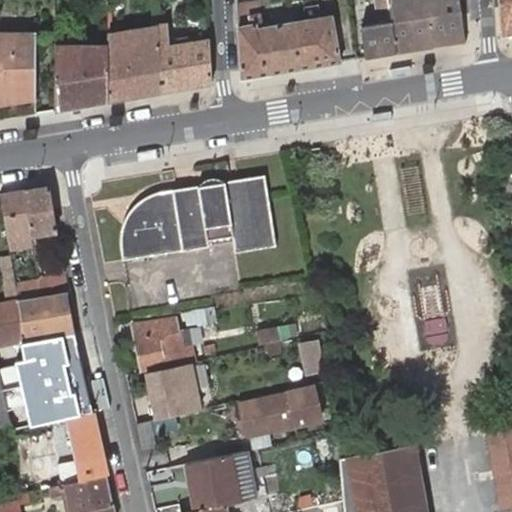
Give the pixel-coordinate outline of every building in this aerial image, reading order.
[(423,0),(422,0),(421,0),(391,0),(392,1),(397,52),(463,42),(459,0),(423,0)] [(511,0),(499,0),(502,35),(511,33),(511,0)] [(397,52),(392,1),(383,1),(377,2),(380,23),(362,26),(365,58),(397,52)] [(249,26),(239,28),(241,79),(339,62),(332,16),(260,26),(258,16),(249,16),(249,26)] [(107,43),(107,45),(158,38),(157,33),(157,29),(107,37),(107,43)] [(158,38),(163,93),(211,85),(209,39),(167,47),(165,32),(157,33),(158,38)] [(35,114),(54,110),(52,65),(36,65),(35,36),(0,35),(0,102),(31,97),(35,114)] [(107,45),(109,101),(163,93),(158,38),(107,45)] [(52,65),(54,110),(109,101),(107,45),(107,43),(51,44),(52,65)] [(179,197),(178,189),(161,193),(151,198),(142,206),(137,212),(131,222),(127,238),(126,245),(127,259),(215,243),(215,237),(241,233),(245,251),(281,245),(269,173),(205,185),(206,192),(179,197)] [(52,185),(26,189),(33,227),(59,224),(52,185)] [(205,185),(178,189),(179,197),(206,192),(205,185)] [(26,189),(1,194),(11,249),(36,244),(33,227),(26,189)] [(11,256),(1,258),(3,273),(7,301),(17,299),(11,256)] [(57,291),(45,293),(20,298),(27,340),(28,342),(80,331),(69,273),(55,276),(57,291)] [(42,278),(17,283),(20,298),(45,293),(42,278)] [(7,301),(0,302),(0,344),(27,340),(20,298),(17,299),(7,301)] [(205,307),(184,311),(187,326),(207,322),(205,307)] [(193,362),(197,361),(194,345),(186,347),(183,330),(180,330),(177,317),(136,325),(144,369),(168,364),(169,368),(184,364),(193,362)] [(267,353),(272,373),(274,382),(324,370),(317,341),(267,353)] [(203,408),(193,362),(184,364),(169,368),(149,372),(159,418),(203,408)] [(0,432),(12,429),(3,387),(0,372),(0,432)] [(313,386),(244,401),(252,436),(320,419),(313,386)] [(226,429),(220,405),(203,408),(159,418),(140,422),(145,446),(226,429)] [(108,474),(95,408),(74,413),(66,414),(68,428),(26,436),(32,480),(57,476),(84,473),(85,478),(108,474)] [(511,430),(502,432),(511,491),(511,430)] [(32,480),(26,436),(16,438),(22,481),(32,480)] [(424,511),(413,446),(349,458),(358,511),(424,511)] [(226,511),(225,506),(253,500),(242,451),(190,462),(200,509),(185,511),(226,511)] [(59,484),(85,478),(84,473),(57,476),(59,484)] [(115,511),(108,474),(85,478),(59,484),(52,485),(54,496),(69,492),(74,511),(75,511),(85,511),(84,511),(115,511)]
